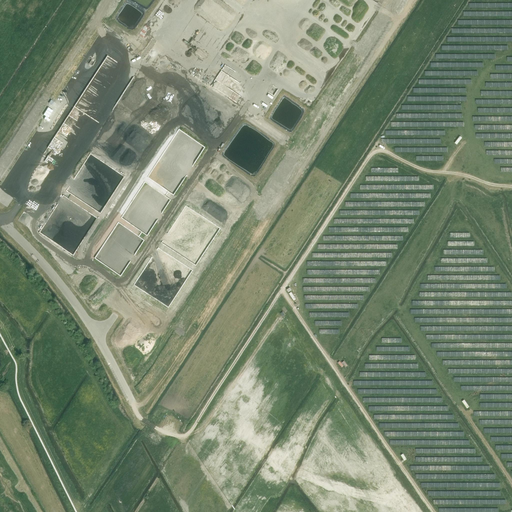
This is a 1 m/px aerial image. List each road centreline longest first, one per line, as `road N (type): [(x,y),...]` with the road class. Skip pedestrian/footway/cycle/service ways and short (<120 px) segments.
road 1 (track): [(434,511),(282,290),(374,151),(427,171),(511,186)]
road 2 (track): [(282,290),(187,434),(167,434),(131,402)]
